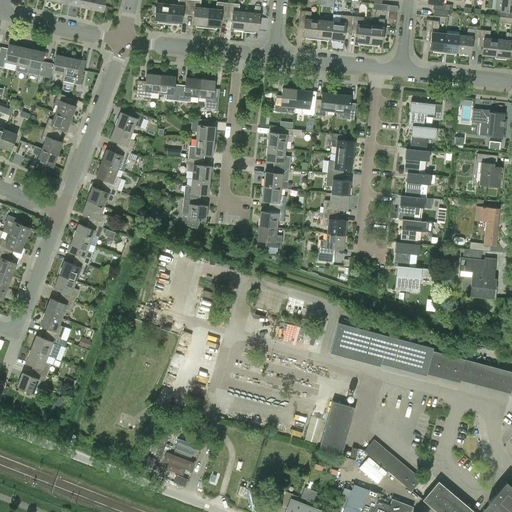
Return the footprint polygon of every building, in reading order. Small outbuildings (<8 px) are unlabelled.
[(90,8),(91,0),(79,0),(78,6),(90,8)] [(91,0),(90,8),(103,11),(105,0),(91,0)] [(168,21),(170,4),(162,3),(162,0),(156,0),(157,2),(156,2),(154,19),(168,21)] [(170,4),(168,21),(181,22),(183,12),(188,12),(189,0),(178,0),(178,5),(170,4)] [(206,25),(208,8),(200,7),(200,0),(189,0),(188,12),(194,13),(193,23),(206,25)] [(386,4),(382,4),(382,0),(370,0),(370,3),(372,3),(372,9),(386,10),(386,4)] [(442,0),(427,0),(427,2),(433,3),(432,9),(434,9),(444,10),(447,10),(448,5),(445,4),(443,4),(442,0)] [(511,0),(496,0),(495,10),(498,10),(497,16),(500,16),(508,17),(509,11),(511,11),(511,0)] [(208,8),(206,25),(219,26),(221,16),(226,16),(228,3),(217,1),(216,9),(208,8)] [(244,29),(246,12),(238,11),(239,4),(228,3),(226,16),(232,17),(231,27),(244,29)] [(246,12),(244,29),(258,30),(260,13),(259,13),(260,6),(255,5),(254,13),(246,12)] [(316,37),(318,20),(310,19),(311,11),(300,10),(298,24),(304,25),(303,35),(316,37)] [(332,21),(330,38),(344,40),(345,29),(350,30),(352,16),(340,14),(340,22),(332,21)] [(368,42),(370,25),(362,24),(363,17),(352,16),(350,30),(356,30),(355,41),(368,42)] [(370,25),(368,42),(382,44),(384,27),(383,27),(384,19),(379,19),(378,26),(370,25)] [(318,20),(316,37),(330,38),(332,21),(318,20)] [(443,50),(445,33),(437,32),(439,21),(427,20),(426,31),(425,37),(425,38),(431,38),(430,49),(443,50)] [(459,35),(457,52),(471,54),(472,43),(478,43),(479,29),(468,28),(467,36),(459,35)] [(495,56),(497,39),(489,38),(490,31),(479,29),(478,43),(483,44),(482,55),(495,56)] [(497,39),(495,56),(509,58),(511,41),(510,41),(511,33),(506,32),(505,40),(497,39)] [(445,33),(443,50),(457,52),(459,35),(445,33)] [(17,64),(21,46),(8,43),(6,53),(1,52),(0,55),(0,66),(3,67),(4,61),(17,64)] [(21,46),(17,64),(15,70),(27,73),(28,67),(32,49),(21,46)] [(28,67),(40,69),(39,75),(45,77),(48,62),(42,61),(44,51),(32,49),(28,67)] [(64,75),(68,56),(55,54),(53,64),(48,62),(45,77),(50,78),(51,72),(64,75)] [(83,70),(77,69),(80,59),(68,56),(64,75),(63,80),(80,84),(83,70)] [(146,73),(145,81),(137,80),(136,96),(151,98),(151,97),(158,98),(159,92),(158,92),(160,75),(146,73)] [(159,92),(166,93),(166,99),(178,100),(179,85),(174,84),(175,76),(160,75),(158,92),(159,92)] [(198,96),(200,79),(186,77),(185,85),(179,85),(178,100),(190,102),(191,96),(198,96)] [(219,89),(213,88),(214,80),(200,79),(198,96),(205,97),(204,107),(217,109),(219,89)] [(295,107),(296,89),(282,88),(281,95),(276,95),(274,111),(287,112),(294,113),(295,107)] [(297,89),(295,107),(302,108),(301,114),(308,115),(311,115),(314,115),(315,99),(310,99),(311,91),(297,89)] [(334,111),(336,93),(322,92),(321,100),(315,99),(314,115),(326,116),(327,110),(334,111)] [(55,112),(70,118),(75,105),(68,103),(70,97),(58,93),(54,104),(57,105),(55,112)] [(355,103),(349,103),(350,95),(336,93),(334,111),(341,112),(341,118),(353,119),(355,103)] [(13,100),(11,106),(17,109),(20,103),(13,100)] [(408,125),(412,126),(412,125),(423,127),(423,126),(425,112),(433,113),(433,117),(440,118),(441,105),(411,101),(408,125)] [(0,111),(6,114),(9,108),(1,105),(0,108),(0,111)] [(493,110),(472,108),(471,121),(488,123),(486,135),(502,137),(505,113),(493,112),(493,110)] [(115,125),(132,132),(134,125),(140,127),(145,115),(130,109),(128,115),(120,112),(115,125)] [(22,110),(20,116),(28,119),(30,113),(22,110)] [(70,118),(55,112),(52,119),(49,118),(44,129),(56,133),(58,128),(66,130),(70,118)] [(196,139),(213,141),(215,126),(208,125),(208,120),(192,118),(191,131),(197,131),(196,139)] [(117,142),(115,147),(131,152),(135,141),(129,139),(132,132),(115,125),(110,139),(117,142)] [(412,126),(411,135),(410,148),(410,149),(425,150),(426,136),(435,137),(436,127),(423,126),(423,127),(412,125),(412,126)] [(267,146),(285,148),(285,141),(292,142),(293,135),(301,136),(301,130),(277,127),(277,133),(269,132),(267,146)] [(5,129),(0,141),(0,146),(11,151),(17,134),(5,129)] [(41,148),(57,154),(62,141),(54,139),(56,133),(44,129),(40,140),(44,141),(41,148)] [(335,154),(353,156),(354,141),(347,140),(347,135),(331,133),(330,146),(336,146),(335,154)] [(213,141),(196,139),(195,146),(189,145),(188,158),(204,160),(204,154),(212,155),(213,141)] [(15,152),(21,154),(25,142),(20,140),(15,152)] [(489,148),(500,149),(501,142),(490,140),(489,148)] [(57,154),(41,148),(34,146),(33,150),(33,151),(33,152),(34,153),(35,154),(33,159),(52,166),(57,154)] [(285,148),(267,146),(265,161),(274,162),(273,167),(289,169),(291,156),(286,156),(284,153),(285,148)] [(114,152),(106,149),(101,163),(118,169),(120,162),(126,164),(128,158),(131,152),(115,147),(114,152)] [(406,148),(405,158),(403,172),(407,172),(418,174),(418,173),(420,159),(428,160),(429,150),(425,150),(410,149),(410,148),(406,148)] [(137,155),(131,152),(128,158),(135,161),(137,155)] [(496,166),(496,164),(497,155),(477,153),(476,162),(481,162),(478,185),(499,187),(501,167),(496,166)] [(353,156),(335,154),(334,161),(328,160),(327,173),(343,174),(344,169),(351,170),(353,156)] [(192,178),(209,180),(211,166),(203,165),(204,160),(188,158),(186,170),(192,171),(192,178)] [(118,169),(101,163),(96,176),(103,179),(101,184),(116,190),(121,178),(115,176),(118,169)] [(263,186),(280,188),(281,180),(288,181),(289,169),(273,167),(273,172),(264,171),(263,186)] [(407,172),(406,181),(405,195),(405,196),(420,197),(421,183),(430,184),(430,183),(431,174),(418,173),(418,174),(407,172)] [(331,193),(348,195),(350,181),(342,180),(343,174),(327,173),(326,185),(331,186),(331,193)] [(209,180),(192,178),(191,186),(185,185),(183,197),(199,199),(200,194),(208,195),(209,180)] [(87,200),(103,206),(106,199),(112,201),(116,190),(101,184),(100,189),(92,186),(87,200)] [(280,188),(263,186),(261,200),(270,201),(269,206),(285,208),(286,196),(280,195),(280,188)] [(348,195),(331,193),(330,200),(324,200),(323,212),(339,214),(339,208),(347,209),(348,195)] [(401,195),(400,204),(398,219),(402,219),(413,220),(415,206),(423,207),(425,197),(420,197),(405,196),(405,195),(401,195)] [(199,199),(183,197),(182,212),(184,213),(187,214),(185,222),(184,224),(193,227),(197,228),(200,219),(205,220),(207,205),(199,205),(199,199)] [(103,206),(87,200),(82,213),(89,216),(87,221),(102,227),(107,215),(101,213),(103,206)] [(486,221),(483,243),(470,242),(469,249),(482,250),(489,251),(490,244),(495,245),(499,208),(475,205),(474,220),(486,221)] [(259,225),(276,227),(277,220),(283,221),(285,208),(269,206),(268,212),(260,211),(259,225)] [(327,232),(344,234),(346,220),(338,219),(339,214),(323,212),(321,225),(327,225),(327,232)] [(9,234),(25,240),(30,227),(15,222),(16,219),(9,216),(7,216),(6,221),(7,222),(6,225),(9,226),(6,232),(7,233),(9,234)] [(401,228),(400,242),(415,244),(415,243),(416,230),(432,231),(433,222),(413,220),(402,219),(401,228)] [(73,237),(89,243),(92,236),(98,239),(102,227),(87,221),(85,226),(78,224),(73,237)] [(276,227),(259,225),(257,240),(265,241),(264,246),(281,248),(282,235),(275,235),(276,227)] [(344,234),(327,232),(326,240),(320,239),(318,252),(334,254),(335,248),(343,249),(344,234)] [(25,240),(9,234),(7,233),(4,240),(1,238),(0,240),(0,250),(11,255),(13,249),(20,252),(25,240)] [(89,243),(73,237),(68,251),(75,254),(73,259),(88,264),(93,252),(87,250),(89,243)] [(419,244),(415,243),(415,244),(400,242),(396,241),(393,265),(397,266),(397,265),(408,266),(410,253),(418,254),(419,244)] [(485,260),(480,260),(482,250),(469,249),(463,248),(462,258),(460,258),(458,275),(473,276),(471,294),(493,297),(495,279),(493,278),(495,258),(485,257),(485,260)] [(0,270),(11,275),(16,263),(9,260),(11,255),(0,250),(0,270)] [(64,261),(59,274),(75,281),(78,274),(84,276),(88,265),(88,264),(73,259),(72,264),(64,261)] [(421,268),(408,266),(397,265),(397,266),(394,289),(410,291),(411,276),(420,277),(421,268)] [(11,275),(0,270),(0,284),(7,287),(11,275)] [(75,281),(59,274),(54,288),(61,291),(59,296),(74,301),(79,290),(73,287),(75,281)] [(202,289),(196,314),(207,317),(214,292),(202,289)] [(45,312),(61,318),(64,311),(70,313),(74,301),(59,296),(57,301),(50,298),(45,312)] [(61,318),(45,312),(40,325),(47,328),(45,333),(60,338),(60,339),(65,327),(59,324),(61,318)] [(327,317),(315,314),(314,320),(325,323),(327,317)] [(388,335),(338,322),(330,352),(380,365),(380,363),(388,335)] [(60,338),(45,333),(43,338),(36,335),(31,349),(47,355),(55,358),(60,345),(65,347),(67,341),(60,339),(60,338)] [(433,347),(388,335),(380,363),(426,375),(426,373),(432,350),(433,347)] [(78,345),(87,348),(90,340),(82,337),(78,345)] [(55,358),(47,355),(31,349),(26,362),(33,365),(31,370),(46,376),(51,364),(53,365),(55,358)] [(460,382),(460,380),(510,393),(511,385),(511,370),(432,350),(426,373),(460,382)] [(16,387),(34,393),(36,385),(42,388),(46,376),(31,370),(29,375),(22,373),(16,387)] [(67,377),(64,383),(66,384),(65,386),(71,388),(75,379),(67,377)] [(332,400),(319,447),(324,449),(320,461),(352,470),(355,459),(349,458),(351,451),(343,449),(355,407),(332,400)] [(307,422),(306,438),(318,439),(320,423),(307,422)] [(161,439),(167,441),(171,431),(165,429),(161,439)] [(173,435),(168,449),(195,460),(200,446),(173,435)] [(363,451),(411,491),(421,479),(373,439),(363,451)] [(155,456),(160,458),(164,448),(159,446),(158,447),(155,456)] [(195,465),(164,451),(159,463),(190,477),(195,465)] [(142,469),(157,475),(160,467),(145,461),(142,469)] [(308,479),(310,480),(313,481),(316,482),(316,481),(319,469),(312,467),(308,479)] [(319,469),(317,477),(323,479),(332,481),(334,474),(319,469)] [(177,473),(173,481),(184,486),(187,478),(177,473)] [(304,487),(300,497),(307,500),(311,490),(310,489),(313,481),(310,480),(307,488),(304,487)] [(511,511),(511,488),(506,483),(490,502),(490,503),(482,511),(475,511),(438,480),(422,499),(437,511),(511,511)] [(369,489),(354,483),(342,511),(411,511),(414,506),(392,498),(390,504),(378,500),(380,493),(369,489)] [(319,511),(320,511),(308,506),(310,501),(313,502),(315,502),(317,501),(319,496),(318,495),(316,494),(317,492),(311,490),(307,500),(305,505),(302,511),(319,511)] [(302,511),(305,505),(291,499),(285,511),(302,511)]
